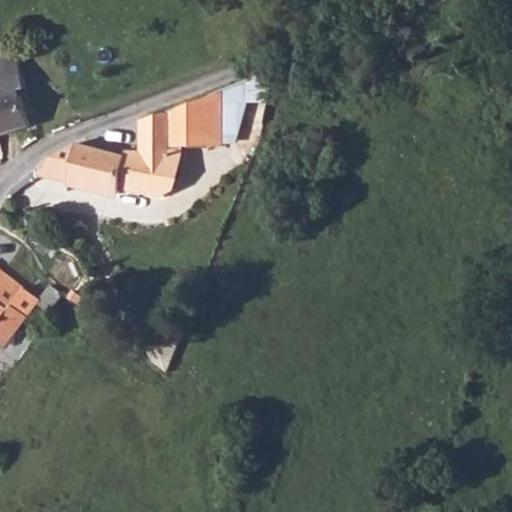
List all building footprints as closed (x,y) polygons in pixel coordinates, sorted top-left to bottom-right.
[(0,71),(6,91),(0,93),(0,135),(32,124),(22,89),(28,88),(18,53),(14,55),(12,50),(5,53),(7,56),(0,58),(0,71)] [(54,157),(44,176),(120,196),(122,187),(163,187),(164,155),(174,156),(174,146),(221,143),(220,93),(169,113),(168,117),(150,118),(144,120),(143,125),(142,153),(125,153),(124,156),(77,144),(54,157)] [(263,175),(287,182),(302,139),(273,144),(263,175)] [(302,139),(287,182),(318,190),(331,149),(302,139)] [(318,190),(287,182),(283,197),(295,201),(291,214),(305,218),(308,208),(314,210),(316,203),(323,203),(325,194),(322,191),(318,190)] [(0,269),(0,339),(7,345),(41,300),(0,269)]
